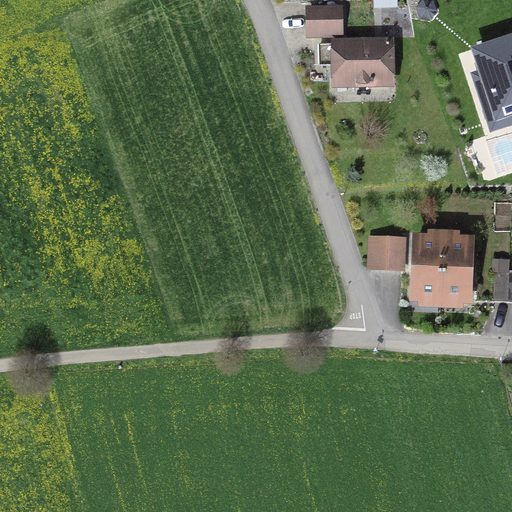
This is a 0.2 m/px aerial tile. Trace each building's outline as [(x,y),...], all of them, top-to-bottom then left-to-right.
[(309,10),(309,35),(339,35),(339,10),(309,10)] [(511,41),(476,53),(490,94),(480,98),(488,121),(511,113),(511,41)] [(319,45),(320,65),(335,65),(335,85),(390,84),(389,44),(319,45)] [(369,269),(401,270),(402,240),(371,239),(369,269)] [(414,299),(440,300),(443,242),(417,240),(414,299)] [(467,301),(469,243),(443,242),(440,300),(467,301)] [(492,302),(507,303),(508,273),(494,272),(492,302)]
